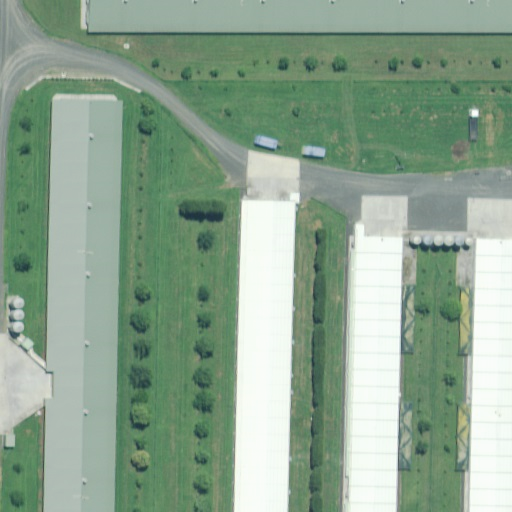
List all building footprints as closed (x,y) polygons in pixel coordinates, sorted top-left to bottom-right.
[(511,32),(511,0),(90,0),(91,33),(511,32)] [(52,399),(44,399),(42,511),(110,511),(117,101),(50,100),(45,370),(52,370),(52,399)] [(511,177),(511,166),(502,168),(504,178),(511,177)] [(240,511),(286,511),(294,204),(301,204),(301,194),(289,194),(289,202),(248,201),(240,511)] [(471,238),(410,237),(410,246),(471,247),(471,238)] [(395,511),(401,240),(355,239),(349,511),(395,511)] [(470,511),(511,511),(511,241),(477,240),(470,511)] [(20,337),(21,298),(9,298),(9,337),(20,337)]
